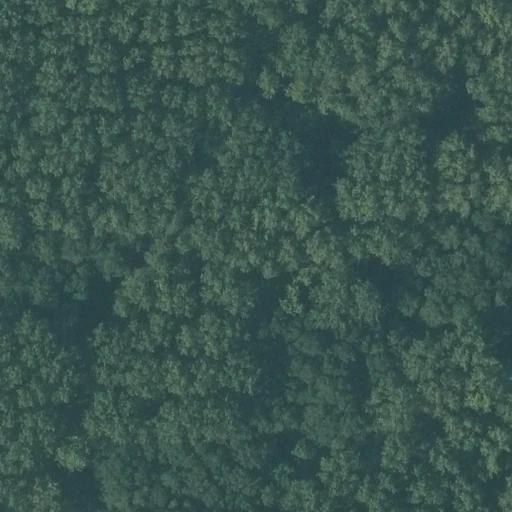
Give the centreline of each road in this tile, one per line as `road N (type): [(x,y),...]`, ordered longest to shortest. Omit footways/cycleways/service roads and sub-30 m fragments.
road 1 (track): [(265,0),(0,498)]
road 2 (track): [(102,511),(95,423),(75,366)]
